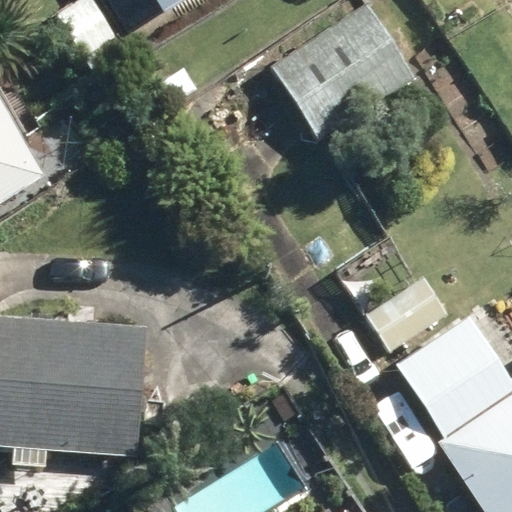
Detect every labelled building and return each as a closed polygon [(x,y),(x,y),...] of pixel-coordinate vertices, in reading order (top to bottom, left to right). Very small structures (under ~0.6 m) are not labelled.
[(126,50),(96,0),(83,0),(59,14),(92,70),(126,50)] [(158,0),(165,10),(181,0),(158,0)] [(270,65),(317,139),(415,77),(368,3),(270,65)] [(0,201),(45,173),(0,102),(0,201)] [(176,142),(186,157),(212,140),(202,125),(176,142)] [(364,316),(387,353),(447,317),(424,280),(364,316)] [(393,361),(439,432),(511,386),(465,314),(393,361)] [(10,462),(42,464),(43,448),(132,454),(142,327),(0,315),(0,443),(11,444),(10,462)] [(511,511),(511,388),(438,437),(487,511),(511,511)]
